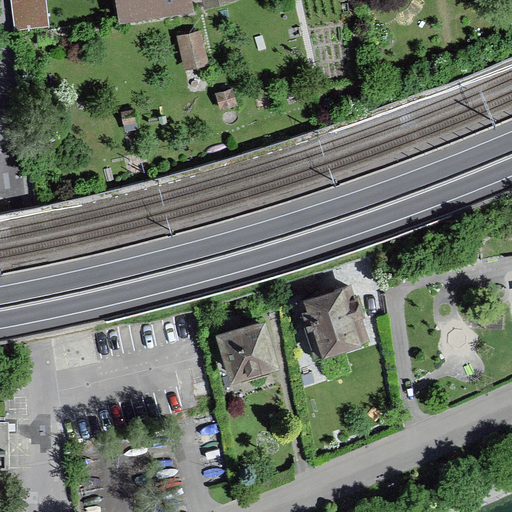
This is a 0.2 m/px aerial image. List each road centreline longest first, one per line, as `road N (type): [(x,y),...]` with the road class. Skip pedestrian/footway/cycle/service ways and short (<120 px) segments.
road 1 (motorway): [(511,141),(270,230),(0,296)]
road 2 (motorway): [(0,320),(282,250),(511,165)]
road 3 (residential): [(15,168),(37,343),(42,511)]
